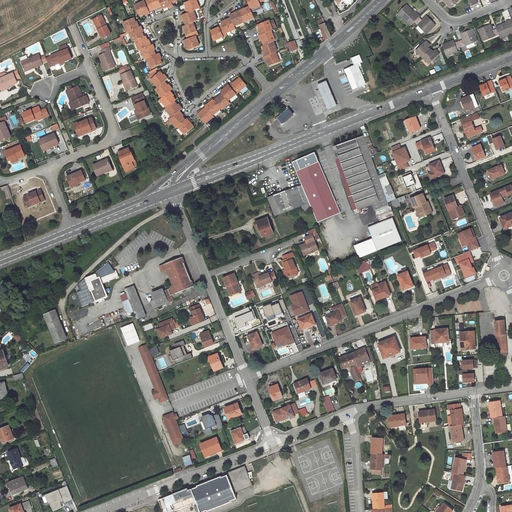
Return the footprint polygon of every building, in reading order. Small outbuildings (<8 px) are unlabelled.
[(146,0),(145,1),(150,11),(153,10),(153,9),(161,5),(159,0),(146,0)] [(159,0),(161,5),(162,6),(163,9),(169,6),(170,8),(174,6),(172,4),(172,2),(170,0),(159,0)] [(186,10),(187,13),(193,11),(200,8),(196,0),(191,0),(185,3),(187,9),(186,10)] [(145,1),(135,5),(140,16),(146,13),(147,15),(150,13),(150,11),(145,1)] [(406,5),(398,13),(410,26),(414,22),(419,17),(420,16),(415,12),(414,13),(411,9),(410,10),(406,6),(406,5)] [(243,8),(239,9),(245,22),(254,17),(250,8),(250,7),(244,9),(243,8)] [(236,12),(230,15),(231,18),(235,26),(245,22),(239,9),(236,11),(236,12)] [(187,13),(181,16),(183,19),(184,19),(187,25),(193,22),(197,21),(193,11),(187,13)] [(111,34),(102,15),(95,19),(100,29),(98,30),(103,38),(111,34)] [(422,20),(419,17),(414,22),(418,26),(416,28),(422,34),(424,32),(426,34),(436,25),(427,16),(423,21),(422,20)] [(134,18),(123,22),(127,32),(129,32),(129,31),(139,27),(138,23),(136,24),(136,22),(134,18)] [(224,19),(221,21),(223,25),(226,33),(236,29),(235,26),(231,18),(225,21),(224,19)] [(323,19),(318,21),(320,26),(326,41),(331,36),(323,19)] [(497,28),(496,28),(496,29),(499,35),(500,38),(511,33),(511,19),(506,22),(506,23),(502,24),(502,25),(497,28)] [(269,20),(258,25),(260,29),(261,31),(259,31),(261,35),(271,31),(273,30),(269,20)] [(187,25),(184,26),(187,35),(186,35),(188,39),(195,36),(198,35),(193,22),(187,25)] [(223,25),(219,26),(220,27),(211,31),(215,40),(227,35),(226,33),(223,25)] [(490,25),(478,29),(483,41),(499,35),(496,29),(493,30),(492,31),(490,25)] [(129,31),(129,32),(133,41),(135,40),(144,37),(142,32),(141,30),(143,30),(141,26),(139,27),(129,31)] [(473,29),(461,33),(462,34),(464,39),(463,40),(459,41),(462,47),(463,51),(468,49),(466,46),(475,42),(478,41),(473,29)] [(261,35),(259,36),(260,39),(262,39),(263,41),(265,45),(273,41),(275,41),(271,31),(261,35)] [(144,37),(135,40),(139,50),(141,50),(151,45),(150,41),(148,42),(148,40),(146,36),(144,37)] [(188,39),(183,41),(185,44),(186,44),(189,50),(200,46),(195,36),(188,39)] [(454,40),(448,43),(449,43),(443,45),(443,46),(447,56),(458,52),(457,49),(462,47),(459,41),(455,43),(454,40)] [(265,45),(263,46),(264,50),(265,52),(264,53),(265,56),(276,52),(277,51),(273,41),(265,45)] [(294,41),(287,43),(290,51),(297,48),(294,41)] [(430,45),(426,41),(416,51),(423,58),(431,50),(428,47),(430,45)] [(151,45),(141,50),(145,59),(147,58),(156,55),(154,50),(153,48),(155,48),(153,44),(151,45)] [(72,58),(67,45),(60,47),(62,51),(51,56),(54,66),(55,66),(60,63),(63,62),(64,62),(72,58)] [(116,66),(109,51),(111,51),(109,47),(102,50),(103,54),(99,56),(103,63),(106,71),(116,66)] [(433,52),(431,50),(423,58),(429,64),(431,63),(433,65),(439,58),(437,56),(439,54),(435,50),(433,52)] [(265,56),(263,57),(265,61),(266,60),(267,62),(269,66),(280,62),(276,52),(265,56)] [(156,55),(147,58),(152,68),(162,64),(161,59),(160,57),(161,57),(160,53),(156,55)] [(43,63),(47,61),(46,58),(45,56),(40,57),(39,54),(21,62),(25,70),(34,66),(35,68),(43,64),(43,63)] [(357,64),(359,67),(361,66),(360,63),(362,62),(359,55),(351,58),(354,65),(357,64)] [(354,65),(345,69),(354,89),(363,86),(365,85),(366,84),(362,75),(363,74),(361,70),(360,70),(359,67),(357,64),(354,65)] [(138,86),(129,66),(119,70),(124,83),(125,82),(129,90),(138,86)] [(345,69),(344,70),(352,90),(354,89),(345,69)] [(156,70),(148,75),(151,79),(158,73),(156,70)] [(18,83),(16,79),(20,77),(18,71),(8,76),(0,78),(0,86),(1,89),(9,85),(9,86),(18,83)] [(158,73),(151,79),(158,87),(165,82),(168,79),(166,76),(164,77),(163,75),(160,72),(158,73)] [(503,91),(511,87),(511,79),(511,76),(506,78),(506,79),(499,81),(503,91)] [(232,82),(229,85),(237,94),(247,85),(241,77),(233,83),(232,82)] [(327,81),(317,85),(328,110),(337,106),(327,81)] [(486,83),(487,84),(480,86),(484,96),(495,91),(491,81),(486,83)] [(158,87),(156,89),(163,98),(170,91),(173,89),(170,86),(169,87),(168,85),(165,82),(158,87)] [(226,87),(221,92),(223,94),(228,101),(228,100),(237,94),(229,85),(228,84),(225,86),(226,87)] [(82,95),(78,86),(73,89),(71,85),(67,87),(68,91),(73,102),(71,102),(71,103),(74,110),(90,103),(86,96),(85,96),(83,97),(82,95)] [(163,98),(160,100),(167,108),(175,102),(176,100),(173,97),(172,95),(173,94),(170,91),(163,98)] [(217,97),(213,99),(221,108),(222,110),(230,103),(228,100),(228,101),(223,94),(218,98),(217,97)] [(473,94),(462,99),(463,102),(465,107),(466,110),(470,108),(471,109),(478,106),(473,94)] [(151,114),(144,97),(133,101),(137,111),(135,112),(137,115),(138,119),(151,114)] [(211,102),(205,106),(206,108),(213,115),(221,108),(213,99),(213,98),(209,101),(211,102)] [(167,108),(166,109),(173,117),(180,111),(183,109),(180,106),(179,107),(177,105),(175,102),(167,108)] [(49,116),(46,110),(45,109),(41,111),(39,106),(23,113),(27,123),(37,119),(43,116),(44,118),(49,116)] [(200,110),(197,113),(205,123),(214,116),(213,115),(206,108),(201,112),(200,110)] [(173,117),(170,119),(177,128),(178,126),(186,120),(183,117),(181,115),(183,114),(180,111),(173,117)] [(463,125),(471,121),(479,118),(477,113),(461,119),(463,125)] [(11,137),(5,122),(7,121),(5,117),(0,119),(0,136),(2,141),(11,137)] [(420,129),(417,121),(416,121),(415,117),(406,120),(411,133),(420,129)] [(97,129),(92,118),(88,120),(84,121),(84,120),(74,124),(77,131),(81,129),(83,135),(88,133),(87,132),(92,130),(92,131),(97,129)] [(178,126),(185,134),(194,127),(190,122),(191,121),(188,118),(186,120),(178,126)] [(471,121),(463,125),(468,137),(483,132),(481,127),(474,129),(471,121)] [(441,133),(436,136),(438,142),(444,140),(441,133)] [(59,144),(55,134),(39,140),(43,149),(51,146),(51,147),(59,144)] [(500,136),(493,139),(491,134),(486,136),(489,144),(494,142),(497,149),(504,146),(500,136)] [(374,210),(388,205),(388,202),(379,179),(375,166),(372,159),(371,155),(364,137),(364,135),(333,146),(337,158),(336,161),(349,196),(353,195),(356,204),(358,208),(358,209),(372,204),(374,210)] [(368,136),(364,137),(371,155),(378,153),(378,152),(377,148),(376,148),(373,147),(368,136)] [(430,138),(418,142),(420,147),(423,146),(426,154),(435,150),(430,138)] [(405,148),(401,149),(399,144),(392,147),(394,152),(393,152),(398,165),(399,165),(401,170),(408,167),(406,162),(410,160),(405,148)] [(486,157),(481,144),(472,148),(477,160),(486,157)] [(25,156),(21,145),(5,152),(9,161),(11,160),(17,158),(18,159),(25,156)] [(136,163),(133,156),(133,157),(131,152),(131,153),(129,148),(119,152),(123,161),(122,161),(126,171),(135,167),(133,164),(136,163)] [(341,213),(315,152),(293,162),(318,222),(341,213)] [(113,170),(108,159),(93,165),(98,176),(106,172),(113,170)] [(498,166),(488,170),(489,173),(488,174),(488,175),(489,179),(490,180),(492,179),(505,174),(500,160),(496,162),(498,166)] [(439,161),(426,166),(431,179),(443,174),(441,170),(443,170),(439,161)] [(82,170),(67,177),(70,185),(76,183),(77,184),(86,180),(85,178),(82,170)] [(386,176),(379,179),(388,202),(392,201),(396,199),(394,193),(386,176)] [(12,197),(8,185),(1,187),(2,190),(4,189),(7,199),(12,197)] [(302,185),(268,198),(275,215),(302,206),(304,211),(312,208),(302,185)] [(511,187),(511,185),(490,194),(494,202),(493,203),(494,206),(495,206),(504,203),(502,197),(511,192),(511,187)] [(45,200),(41,190),(36,192),(36,193),(33,194),(33,193),(24,197),(27,205),(32,203),(33,205),(45,200)] [(423,194),(410,199),(414,208),(415,207),(418,214),(425,211),(426,215),(432,212),(430,207),(429,207),(428,205),(429,205),(428,202),(426,202),(423,194)] [(396,199),(392,201),(394,208),(401,205),(399,202),(406,199),(404,196),(396,199)] [(453,196),(444,199),(451,216),(458,213),(459,217),(465,215),(462,209),(461,208),(459,207),(457,207),(453,196)] [(391,206),(376,212),(379,221),(394,215),(391,206)] [(425,211),(418,214),(419,217),(420,220),(428,217),(426,215),(425,211)] [(511,225),(511,213),(504,216),(506,222),(503,223),(505,228),(511,225)] [(402,240),(393,217),(368,227),(373,238),(377,250),(402,240)] [(268,218),(255,223),(257,227),(259,234),(261,238),(274,233),(268,218)] [(473,239),(469,229),(456,233),(462,247),(467,245),(469,251),(476,248),(473,239)] [(306,244),(301,245),(305,255),(318,250),(315,240),(320,238),(318,233),(313,235),(312,235),(310,236),(305,238),(307,241),(307,243),(306,244)] [(103,243),(109,239),(106,234),(100,238),(103,243)] [(377,250),(373,238),(354,246),(359,258),(377,250)] [(436,250),(433,242),(412,250),(416,258),(436,250)] [(292,252),(283,256),(284,260),(282,261),(286,270),(287,269),(287,271),(284,272),(287,278),(298,273),(292,257),(294,256),(292,252)] [(455,257),(464,278),(474,274),(465,253),(455,257)] [(194,286),(182,257),(159,266),(162,272),(167,270),(174,287),(169,289),(164,291),(169,302),(174,300),(172,295),(179,292),(182,291),(194,286)] [(103,283),(119,277),(116,270),(113,272),(111,272),(110,269),(108,263),(96,273),(97,274),(90,277),(90,279),(86,280),(91,291),(92,291),(97,301),(108,296),(103,283)] [(450,274),(446,264),(423,274),(426,282),(433,279),(433,281),(450,274)] [(258,273),(253,275),(257,287),(258,286),(264,284),(273,280),(274,282),(278,280),(274,272),(271,273),(270,271),(261,274),(261,275),(260,276),(258,273)] [(403,273),(398,275),(403,290),(409,288),(409,287),(413,285),(408,271),(407,271),(403,273)] [(234,273),(224,278),(227,286),(228,286),(229,289),(228,290),(231,296),(241,291),(237,282),(238,282),(234,273)] [(380,287),(373,290),(377,300),(390,295),(385,282),(378,285),(380,287)] [(135,285),(125,289),(129,299),(133,309),(135,314),(135,313),(136,316),(137,319),(147,315),(135,285)] [(164,291),(152,295),(157,307),(169,302),(164,291)] [(307,306),(302,292),(290,296),(296,310),(294,311),(296,316),(307,312),(305,307),(307,306)] [(157,307),(152,295),(148,297),(153,309),(157,307)] [(365,312),(362,305),(363,304),(360,297),(350,301),(356,315),(365,312)] [(133,309),(129,299),(123,301),(127,311),(133,309)] [(269,304),(261,307),(265,317),(273,314),(274,315),(281,313),(277,303),(270,306),(269,304)] [(338,311),(341,318),(347,316),(343,304),(332,308),(334,313),(338,311)] [(205,320),(199,305),(191,308),(194,316),(193,316),(195,323),(205,320)] [(234,313),(236,318),(251,312),(249,307),(234,313)] [(61,324),(55,311),(45,314),(51,328),(61,324)] [(247,326),(246,322),(255,318),(252,311),(251,312),(236,318),(239,325),(240,328),(247,326)] [(341,318),(338,311),(334,313),(326,316),(330,325),(334,323),(335,324),(342,321),(341,318)] [(300,318),(298,319),(302,329),(307,327),(307,328),(316,324),(311,314),(305,316),(300,318)] [(176,328),(172,318),(159,323),(161,328),(158,329),(161,338),(171,334),(169,330),(171,329),(176,328)] [(100,320),(86,326),(88,332),(103,326),(100,320)] [(508,367),(504,320),(502,320),(495,321),(497,352),(498,352),(499,356),(498,356),(499,364),(499,368),(508,367)] [(269,327),(270,332),(288,326),(286,321),(269,327)] [(134,323),(121,328),(129,346),(142,341),(134,323)] [(67,338),(61,324),(51,328),(56,342),(67,338)] [(287,327),(271,334),(275,345),(281,342),(282,346),(293,342),(287,327)] [(449,341),(448,328),(435,330),(430,331),(431,343),(449,341)] [(214,343),(209,331),(203,333),(202,329),(194,331),(198,339),(202,338),(205,347),(214,343)] [(14,331),(11,335),(18,341),(21,338),(14,331)] [(476,349),(475,331),(460,332),(462,349),(476,349)] [(257,332),(245,337),(248,345),(251,343),(254,349),(263,346),(257,332)] [(400,351),(395,337),(389,339),(390,342),(380,346),(384,358),(400,351)] [(427,353),(425,337),(418,338),(418,337),(411,338),(412,355),(427,353)] [(188,354),(184,346),(186,345),(184,341),(175,344),(176,348),(170,351),(172,355),(174,360),(175,360),(175,362),(177,364),(193,358),(191,353),(188,354)] [(149,351),(146,345),(140,347),(143,354),(149,351)] [(374,360),(368,348),(365,349),(370,362),(374,360)] [(370,362),(365,349),(360,351),(353,354),(357,363),(358,368),(360,367),(360,366),(370,362)] [(0,369),(9,366),(3,351),(0,351),(0,369)] [(168,396),(158,372),(150,351),(149,351),(143,354),(149,369),(151,368),(152,370),(149,371),(155,385),(157,384),(158,386),(156,387),(156,391),(156,392),(157,394),(158,397),(159,397),(160,399),(162,400),(164,401),(165,397),(168,396)] [(223,367),(218,353),(209,357),(215,371),(223,367)] [(357,363),(353,354),(346,357),(342,358),(341,359),(345,368),(353,365),(354,367),(352,368),(351,370),(355,381),(361,378),(358,368),(357,363)] [(472,360),(460,361),(460,370),(472,369),(472,360)] [(431,368),(413,369),(414,384),(432,383),(431,368)] [(340,379),(338,374),(335,375),(333,369),(320,374),(324,384),(337,379),(337,380),(340,379)] [(473,382),(473,373),(461,374),(461,383),(473,382)] [(304,391),(311,388),(309,382),(307,379),(299,382),(300,385),(296,387),(300,397),(306,395),(304,391)] [(309,382),(311,388),(317,385),(315,380),(309,382)] [(283,397),(278,384),(269,388),(274,400),(283,397)] [(332,406),(328,396),(322,398),(326,408),(332,406)] [(502,416),(500,400),(490,402),(491,406),(490,406),(492,418),(494,417),(495,417),(502,416)] [(240,415),(238,409),(240,408),(238,403),(225,408),(229,419),(240,415)] [(295,403),(291,405),(294,415),(299,413),(295,403)] [(464,424),(462,413),(461,413),(460,408),(460,403),(448,405),(449,410),(451,410),(452,415),(453,426),(461,424),(464,424)] [(291,405),(273,412),(277,423),(295,416),(294,415),(291,405)] [(436,420),(435,410),(423,411),(424,412),(419,413),(421,429),(426,428),(425,422),(427,422),(436,420)] [(213,433),(211,429),(217,426),(219,430),(224,427),(218,414),(215,415),(209,412),(201,416),(203,421),(201,423),(206,435),(213,433)] [(184,440),(176,420),(176,419),(173,413),(163,417),(174,444),(184,440)] [(406,425),(405,415),(400,416),(400,415),(389,416),(390,427),(399,426),(406,425)] [(505,416),(502,416),(495,417),(496,422),(495,422),(496,433),(507,432),(505,417),(505,416)] [(463,436),(461,424),(453,426),(451,426),(453,442),(463,441),(462,436),(463,436)] [(12,433),(10,430),(9,426),(0,429),(0,433),(2,437),(1,438),(3,443),(14,439),(12,433)] [(244,435),(241,428),(232,432),(236,443),(245,440),(244,436),(244,435)] [(221,446),(217,437),(200,444),(205,456),(215,452),(213,449),(221,446)] [(382,454),(383,438),(373,437),(373,442),(372,442),(371,453),(373,453),(382,454)] [(26,463),(25,458),(23,457),(20,458),(17,448),(8,452),(14,469),(23,465),(26,464),(26,463)] [(506,466),(504,450),(494,452),(495,456),(493,456),(495,468),(496,468),(506,466)] [(383,458),(383,454),(382,454),(373,453),(372,465),(373,465),(372,469),(373,469),(381,470),(382,470),(383,458)] [(182,458),(186,466),(193,464),(190,455),(182,458)] [(463,475),(465,464),(464,464),(465,459),(456,457),(453,473),(463,475)] [(194,487),(192,489),(194,494),(195,496),(195,497),(195,498),(196,499),(196,500),(197,502),(200,509),(200,511),(202,511),(207,510),(207,511),(231,502),(231,501),(237,498),(235,493),(253,486),(250,478),(252,478),(252,471),(248,473),(245,466),(223,474),(224,476),(222,477),(221,476),(197,485),(197,486),(194,487)] [(506,466),(496,468),(498,479),(499,479),(500,483),(509,482),(508,474),(507,466),(506,466)] [(462,491),(465,475),(463,475),(453,473),(452,475),(455,475),(453,481),(452,488),(452,489),(462,491)] [(28,487),(24,476),(10,482),(12,486),(9,488),(11,493),(18,491),(18,493),(24,490),(24,489),(28,487)] [(48,499),(51,508),(72,500),(66,486),(60,488),(61,491),(58,493),(57,490),(46,494),(40,496),(42,501),(48,499)] [(191,487),(163,498),(168,511),(173,509),(171,505),(172,505),(175,504),(174,502),(175,502),(176,501),(177,501),(179,500),(180,500),(182,499),(184,498),(185,498),(187,497),(188,497),(189,496),(190,496),(191,495),(194,494),(192,489),(191,487)] [(383,492),(374,493),(374,497),(373,497),(374,509),(385,508),(384,505),(384,498),(383,492)] [(24,511),(32,507),(29,501),(10,509),(11,511),(24,511)] [(450,511),(452,509),(445,503),(441,507),(437,511),(450,511)]
